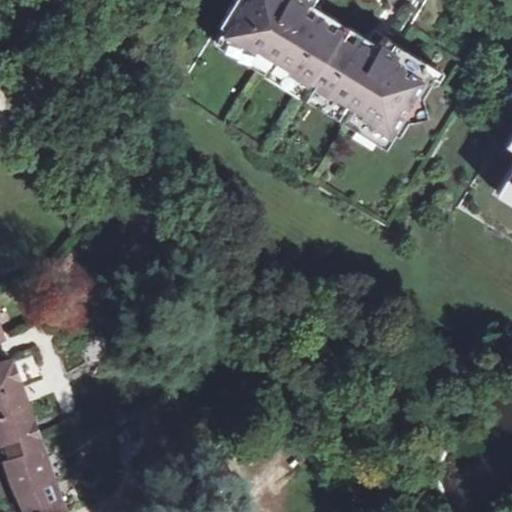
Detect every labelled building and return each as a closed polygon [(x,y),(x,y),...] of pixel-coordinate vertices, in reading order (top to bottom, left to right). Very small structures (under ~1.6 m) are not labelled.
[(235,0),(222,22),(224,25),(233,31),(231,34),(262,54),(259,59),(267,64),(270,59),(308,82),(304,87),(311,92),(315,87),(351,109),(347,115),(355,119),(359,114),(386,130),(393,129),(395,131),(401,133),(408,122),(429,115),(424,97),(434,81),(435,77),(391,48),(387,47),(383,46),(379,46),(375,48),(372,51),(363,45),(364,43),(313,12),(312,13),(303,7),(304,5),(303,3),(302,0),(235,0)] [(320,0),(302,0),(303,3),(304,5),(303,7),(312,13),(313,12),(316,7),(320,0)] [(367,38),(316,7),(313,12),(364,43),(367,38)] [(233,31),(224,25),(216,39),(256,64),(259,59),(262,54),(231,34),(233,31)] [(395,41),(391,48),(435,77),(434,81),(448,80),(450,76),(395,41)] [(270,59),(267,64),(264,69),(301,93),(304,87),(308,82),(270,59)] [(315,87),(311,92),(308,97),(344,119),(347,115),(351,109),(315,87)] [(359,114),(355,119),(352,124),(387,146),(395,131),(393,129),(386,130),(359,114)] [(511,176),(511,163),(495,192),(511,202),(511,187),(507,184),(511,176)] [(200,278),(220,267),(194,226),(175,237),(200,278)] [(25,511),(45,511),(57,508),(62,505),(11,360),(0,362),(0,448),(9,475),(25,511)]
